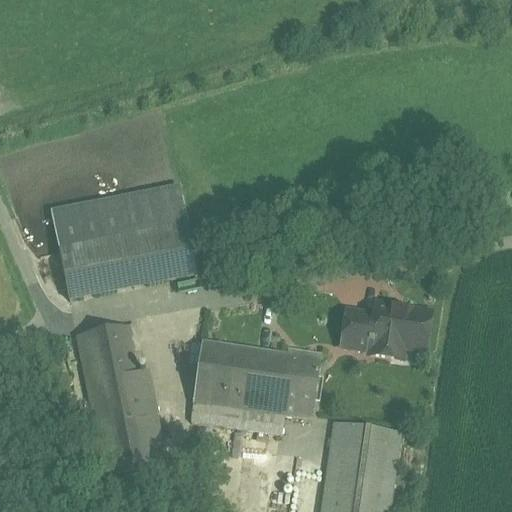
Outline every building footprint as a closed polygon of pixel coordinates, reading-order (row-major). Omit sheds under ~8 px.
[(182,189),(58,215),(78,308),(202,282),(182,189)] [(436,351),(442,312),(376,302),(374,313),(342,308),(335,351),(403,361),(405,346),(436,351)] [(153,472),(126,328),(69,338),(97,483),(153,472)] [(281,442),(284,423),(266,420),(275,359),(203,349),(191,428),(281,442)] [(266,420),(284,423),(312,427),(322,361),(302,358),(302,363),(275,359),(266,420)] [(334,427),(325,511),(408,511),(416,435),(334,427)]
